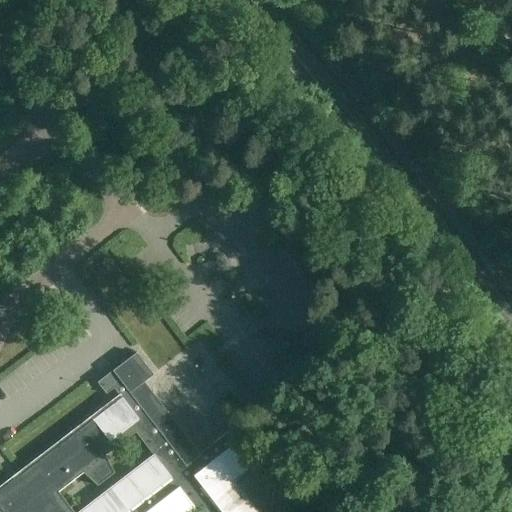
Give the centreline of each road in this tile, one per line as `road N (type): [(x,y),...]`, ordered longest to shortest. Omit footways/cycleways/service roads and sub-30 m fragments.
road 1 (secondary): [(511,331),(251,0)]
road 2 (residential): [(0,31),(124,197),(11,296),(0,320)]
